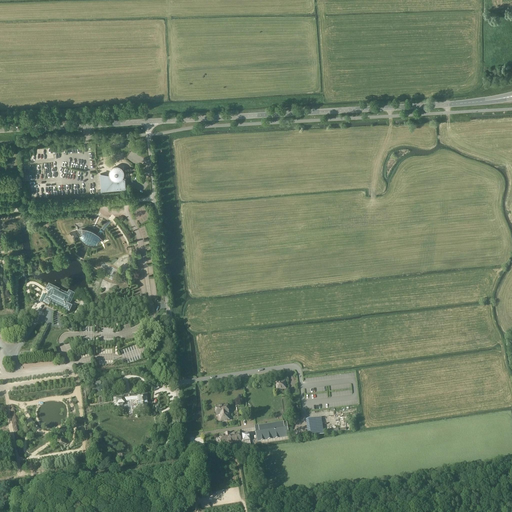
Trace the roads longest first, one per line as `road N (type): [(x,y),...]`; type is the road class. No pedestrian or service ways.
road 1 (unclassified): [(148,134),(195,511)]
road 2 (secondary): [(149,122),(468,103)]
road 3 (unknown): [(0,354),(2,372),(125,355),(148,341),(149,307)]
road 4 (track): [(365,292),(361,273),(390,108)]
road 5 (track): [(153,199),(0,211)]
road 6 (unknown): [(0,326),(149,307)]
road 7 (secondary): [(0,130),(149,122)]
road 8 (unknown): [(297,384),(348,381),(353,390),(300,402)]
